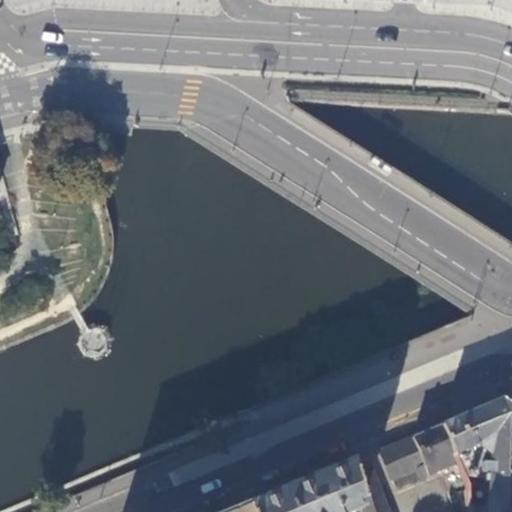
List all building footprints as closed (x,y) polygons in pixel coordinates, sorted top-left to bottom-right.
[(375,158),(370,165),(390,177),(394,170),(375,158)] [(489,474),(511,475),(511,408),(501,401),(465,416),(441,426),(456,462),(458,462),(463,476),(488,476),(489,474)] [(456,462),(441,426),(379,452),(391,480),(415,470),(420,480),(457,464),(456,462)] [(385,511),(364,459),(348,466),(362,511),(385,511)] [(362,511),(348,466),(244,509),(245,511),(362,511)] [(467,511),(511,511),(511,475),(489,474),(488,476),(463,476),(468,488),(470,510),(467,511)]
